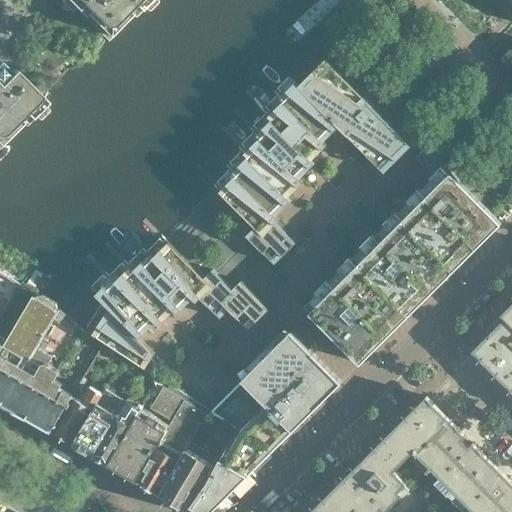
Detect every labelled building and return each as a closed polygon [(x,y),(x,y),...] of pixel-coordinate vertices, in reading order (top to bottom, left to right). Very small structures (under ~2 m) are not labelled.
[(66,0),(108,41),(149,0),(66,0)] [(284,44),(290,44),(295,43),(301,41),(307,37),(346,0),(317,0),(293,22),(289,27),(286,33),(284,38),(284,44)] [(511,47),(503,57),(511,65),(511,47)] [(0,148),(47,102),(14,69),(11,72),(0,61),(0,148)] [(249,274),(299,324),(289,334),(266,357),(243,380),(292,429),(321,400),(338,383),(360,362),(388,333),(416,306),(434,288),(457,265),(475,247),(497,225),(482,209),(472,199),(462,189),(448,175),(438,186),(403,150),(408,145),(405,142),(334,71),(327,63),(315,74),(300,90),(308,97),(237,210),(257,231),(258,232),(250,240),(267,256),(249,274)] [(435,159),(425,148),(416,158),(426,169),(435,160),(436,159),(435,159)] [(179,284),(189,294),(193,298),(196,294),(208,282),(198,273),(195,270),(176,250),(172,246),(157,262),(176,282),(179,284)] [(160,296),(170,306),(174,309),(189,294),(179,284),(176,282),(157,262),(153,258),(138,273),(158,293),(160,296)] [(119,285),(139,305),(141,308),(151,318),(155,321),(170,306),(160,296),(158,293),(138,273),(134,270),(119,285)] [(196,294),(216,314),(224,306),(236,294),(216,274),(208,282),(196,294)] [(123,320),(126,323),(136,333),(151,318),(141,308),(139,305),(119,285),(115,282),(100,297),(114,311),(123,320)] [(224,306),(244,326),(263,306),(244,286),(236,294),(224,306)] [(49,364),(53,357),(38,348),(56,318),(59,320),(63,319),(66,314),(61,309),(35,293),(5,344),(0,352),(0,401),(2,403),(27,417),(28,417),(52,431),(72,395),(73,394),(54,382),(59,374),(58,369),(49,364)] [(511,296),(504,304),(508,308),(501,315),(504,319),(472,351),(511,391),(511,296)] [(96,338),(139,365),(150,349),(135,334),(136,333),(126,323),(123,320),(114,311),(96,338)] [(236,428),(239,430),(221,461),(219,459),(190,510),(189,511),(191,511),(208,511),(225,496),(231,490),(321,400),(338,383),(289,334),(266,357),(243,380),(220,403),(211,412),(236,428)] [(172,417),(184,394),(165,382),(152,406),(172,417)] [(73,444),(102,393),(90,386),(82,401),(72,395),(52,431),(73,444)] [(94,456),(118,413),(125,401),(104,390),(102,393),(73,444),(94,456)] [(159,493),(189,441),(208,409),(184,394),(172,417),(168,424),(140,408),(108,464),(109,464),(138,481),(159,493)] [(394,471),(414,452),(415,453),(449,419),(426,396),(309,511),(385,511),(403,495),(399,491),(407,483),(394,471)] [(108,464),(140,408),(142,406),(138,404),(135,407),(132,405),(125,417),(118,413),(94,456),(108,464)] [(511,511),(511,482),(449,419),(415,453),(473,511),(511,511)] [(219,459),(219,458),(189,441),(159,493),(189,510),(189,509),(190,510),(219,459)]
